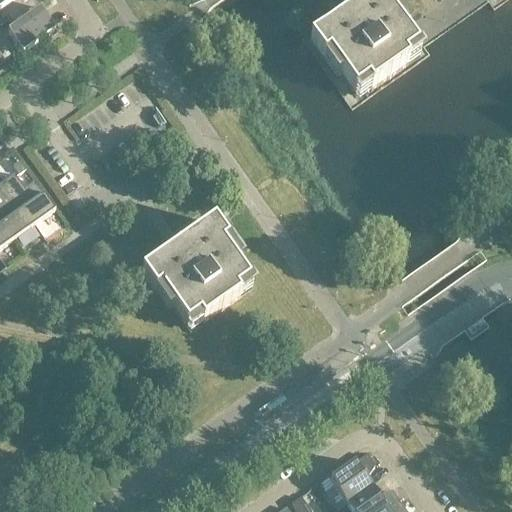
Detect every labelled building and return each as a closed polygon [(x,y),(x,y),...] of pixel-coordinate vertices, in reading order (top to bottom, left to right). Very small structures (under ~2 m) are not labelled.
[(0,0),(0,14),(1,13),(7,23),(37,2),(35,0),(0,0)] [(395,11),(387,0),(369,0),(350,14),(352,18),(343,24),(341,20),(309,43),(323,62),(328,59),(354,97),(367,88),(370,92),(388,80),(389,80),(390,79),(408,66),(404,61),(417,52),(391,15),(395,11)] [(44,13),(37,2),(7,23),(14,32),(7,37),(21,57),(54,33),(41,15),(44,13)] [(25,173),(19,164),(13,168),(19,177),(25,173)] [(14,177),(3,184),(34,228),(55,214),(34,184),(24,191),(14,177)] [(34,228),(3,184),(0,186),(0,201),(3,206),(0,208),(0,220),(15,242),(34,228)] [(0,252),(15,242),(0,220),(0,252)] [(171,255),(141,276),(155,295),(160,292),(173,310),(186,330),(199,321),(202,326),(240,299),(236,294),(249,286),(235,266),(231,260),(230,259),(223,248),(227,245),(214,225),(183,246),(182,247),(184,251),(175,257),(173,254),(171,255)] [(329,483),(346,507),(371,490),(365,482),(374,469),(366,458),(329,483)] [(377,498),(371,490),(346,507),(349,511),(389,511),(400,505),(392,494),(377,498)] [(308,511),(300,500),(291,507),(294,511),(308,511)]
